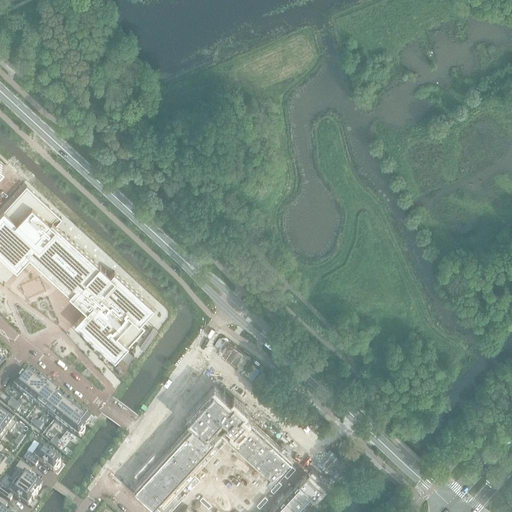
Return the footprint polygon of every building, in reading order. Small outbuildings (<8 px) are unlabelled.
[(27,185),(0,214),(0,254),(17,270),(30,257),(70,293),(69,294),(87,310),(75,323),(115,360),(145,328),(140,323),(154,308),(115,271),(111,275),(100,264),(100,265),(56,225),(62,218),(27,185)] [(19,378),(14,384),(16,386),(14,388),(23,395),(29,387),(34,391),(42,382),(41,382),(27,371),(23,377),(21,379),(19,378)] [(29,387),(23,395),(37,405),(50,389),(42,382),(34,391),(29,387)] [(195,422),(135,487),(135,488),(161,511),(168,511),(200,477),(195,473),(226,439),(268,477),(267,477),(272,481),(289,462),(291,461),(293,459),(242,412),(244,410),(245,409),(245,408),(243,407),(236,400),(235,399),(234,399),(233,400),(231,402),(221,393),(216,388),(215,387),(214,387),(213,388),(206,396),(204,398),(197,405),(196,407),(189,415),(188,416),(189,418),(195,422)] [(50,389),(37,405),(46,412),(59,396),(50,389)] [(59,396),(46,412),(55,419),(68,403),(59,396)] [(12,400),(7,405),(12,409),(16,403),(12,400)] [(16,403),(12,409),(17,413),(21,407),(16,403)] [(68,403),(55,419),(69,430),(75,423),(69,418),(76,409),(68,403)] [(75,423),(69,430),(78,438),(79,437),(82,437),(85,433),(85,430),(85,429),(84,428),(91,420),(82,413),(81,413),(76,409),(69,418),(75,423)] [(0,412),(0,427),(8,433),(9,435),(17,424),(0,412)] [(37,423),(35,427),(39,431),(44,425),(39,421),(37,423)] [(54,438),(50,444),(55,447),(58,444),(59,442),(54,438)] [(28,453),(24,459),(27,461),(35,467),(39,462),(53,472),(54,471),(57,471),(60,466),(60,463),(61,462),(56,458),(57,458),(48,452),(48,453),(39,446),(32,456),(28,453)] [(20,472),(13,481),(36,497),(39,493),(38,492),(42,487),(28,476),(32,471),(24,466),(20,463),(16,469),(20,472)] [(307,472),(300,480),(314,494),(322,486),(307,472)] [(291,486),(307,501),(308,501),(309,500),(308,500),(314,494),(300,480),(293,487),(291,486)] [(2,488),(0,490),(0,494),(1,495),(10,502),(13,497),(28,507),(32,501),(36,497),(13,481),(6,491),(2,488)] [(283,492),(282,492),(300,509),(301,509),(302,508),(307,501),(291,486),(284,493),(283,492)] [(282,492),(275,500),(288,511),(297,511),(300,509),(282,492)] [(277,502),(270,509),(273,511),(288,511),(275,500),(277,502)]
